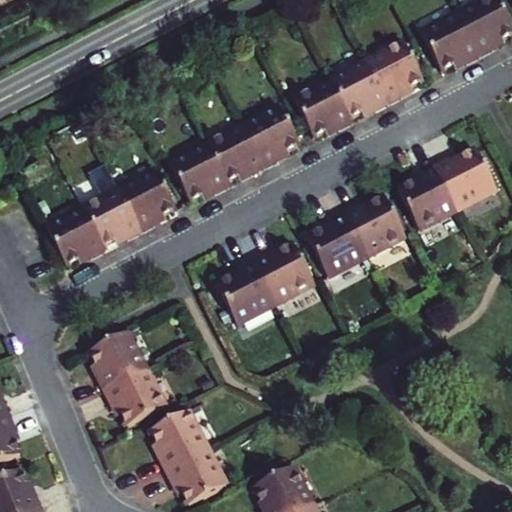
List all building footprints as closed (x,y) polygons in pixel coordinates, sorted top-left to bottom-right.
[(494,0),(488,0),(456,16),(478,60),(491,53),(487,47),(500,41),(511,35),(494,0)] [(437,74),(449,67),(461,61),(463,67),(478,60),(456,16),(418,36),(437,74)] [(487,47),(491,53),(503,47),(500,41),(487,47)] [(399,47),(363,66),(385,108),(398,101),(395,95),(406,90),(418,84),(399,47)] [(449,67),(452,74),(463,67),(461,61),(449,67)] [(363,66),(325,85),(345,122),(354,117),(367,110),(370,116),(385,108),(363,66)] [(307,141),(318,135),(330,129),(333,135),(347,128),(345,122),(325,85),(288,104),(307,141)] [(395,95),(398,101),(409,96),(406,90),(395,95)] [(276,109),(238,129),(261,172),(276,165),(273,160),(284,154),(296,148),(276,109)] [(354,117),(358,122),(370,116),(367,110),(354,117)] [(261,172),(238,129),(201,148),(221,186),(233,180),(245,175),(247,180),(261,172)] [(318,135),(321,141),(333,135),(330,129),(318,135)] [(221,186),(201,148),(163,167),(183,206),(195,200),(207,194),(210,199),(224,191),(221,186)] [(287,159),(284,154),(273,160),(276,165),(287,159)] [(428,171),(450,216),(490,195),(470,154),(456,162),(444,168),(442,163),(428,171)] [(454,157),(442,163),(444,168),(456,162),(454,157)] [(404,189),(391,196),(412,236),(450,216),(428,171),(413,178),(416,183),(404,189)] [(151,174),(113,193),(136,237),(149,230),(146,224),(158,218),(170,212),(151,174)] [(247,180),(245,175),(233,180),(235,185),(247,180)] [(402,184),(404,189),(416,183),(413,178),(402,184)] [(136,237),(113,193),(76,211),(96,249),(107,244),(118,238),(121,244),(136,237)] [(210,199),(207,194),(195,200),(198,205),(210,199)] [(338,219),(360,264),(400,243),(380,203),(366,210),(355,216),(352,211),(338,219)] [(355,216),(366,210),(363,205),(352,211),(355,216)] [(96,249),(76,211),(39,230),(59,268),(70,263),(81,258),(84,263),(100,256),(96,249)] [(146,224),(149,230),(160,224),(158,218),(146,224)] [(322,284),(360,264),(338,219),(323,226),(326,231),(314,238),(302,244),(322,284)] [(314,238),(326,231),(323,226),(311,232),(314,238)] [(107,244),(110,250),(121,244),(118,238),(107,244)] [(242,267),(266,312),(304,292),(283,253),(271,259),(259,265),(258,262),(257,259),(242,267)] [(258,262),(259,265),(271,259),(269,256),(258,262)] [(70,263),(73,269),(84,263),(81,258),(70,263)] [(229,331),(266,312),(242,267),(229,273),(230,277),(232,279),(221,285),(208,291),(229,331)] [(219,282),(221,285),(232,279),(230,277),(219,282)] [(139,374),(120,338),(82,358),(87,369),(94,381),(88,384),(95,397),(139,374)] [(88,384),(94,381),(87,369),(82,371),(88,384)] [(157,409),(139,374),(95,397),(102,411),(108,408),(113,420),(118,429),(157,409)] [(108,423),(113,420),(108,408),(102,411),(108,423)] [(143,434),(149,445),(155,457),(149,460),(156,474),(199,451),(180,415),(143,434)] [(3,417),(0,418),(0,462),(12,458),(8,446),(3,435),(9,432),(3,417)] [(3,435),(8,446),(14,443),(9,432),(3,435)] [(143,448),(149,460),(155,457),(149,445),(143,448)] [(218,487),(199,451),(156,474),(164,489),(170,486),(175,496),(181,507),(218,487)] [(0,476),(0,511),(24,511),(39,506),(34,491),(27,494),(22,481),(17,470),(0,476)] [(247,491),(253,502),(258,511),(298,511),(306,508),(287,470),(247,491)] [(29,479),(22,481),(27,494),(34,491),(29,479)] [(170,486),(164,489),(169,500),(175,496),(170,486)]
